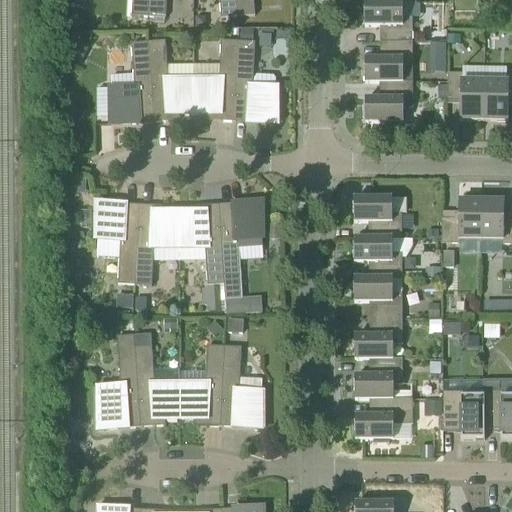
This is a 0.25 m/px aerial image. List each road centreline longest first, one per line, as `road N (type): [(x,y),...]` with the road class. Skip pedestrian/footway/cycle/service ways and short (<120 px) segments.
road 1 (residential): [(313,470),(316,166)]
road 2 (residential): [(316,166),(93,177)]
road 3 (residential): [(313,470),(98,479)]
road 4 (residential): [(511,472),(313,470)]
road 5 (residential): [(316,166),(511,168)]
road 6 (residential): [(316,166),(320,0)]
